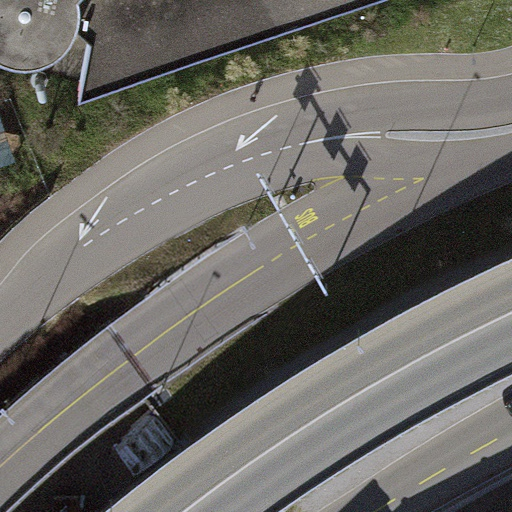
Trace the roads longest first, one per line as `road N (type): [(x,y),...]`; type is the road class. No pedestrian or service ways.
road 1 (secondary): [(470,156),(317,231),(235,282),(0,459)]
road 2 (primary): [(187,511),(358,399),(511,317)]
road 3 (unclassified): [(264,154),(176,191),(83,248),(0,315)]
road 4 (unclassified): [(511,103),(350,109),(264,154)]
road 5 (unclassified): [(470,156),(264,154)]
road 6 (secondary): [(367,511),(511,427)]
